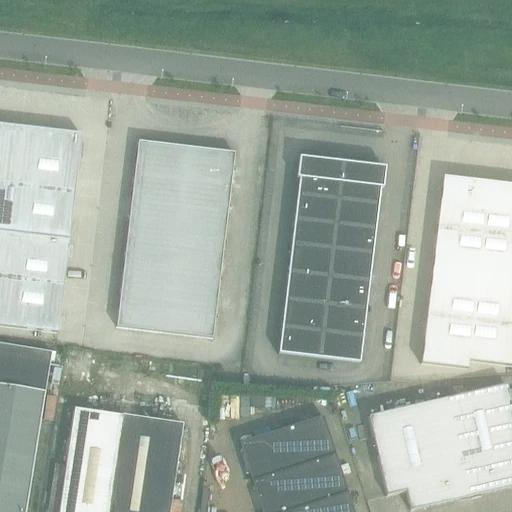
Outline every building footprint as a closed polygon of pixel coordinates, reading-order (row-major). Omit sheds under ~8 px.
[(0,328),(58,335),(58,331),(60,319),(67,260),(68,248),(69,240),(70,228),(78,161),(80,145),(81,137),(0,127),(0,328)] [(186,150),(138,144),(134,181),(129,218),(125,255),(121,292),(116,329),(164,335),(212,340),(217,303),(221,266),(225,229),(230,192),(234,155),(186,150)] [(278,356),(359,366),(382,172),(301,163),(278,356)] [(443,179),(421,366),(467,371),(468,364),(511,368),(511,187),(448,180),(443,179)] [(0,511),(25,511),(51,355),(0,346),(0,511)] [(511,489),(511,416),(505,387),(446,401),(469,500),(511,489)] [(416,511),(469,500),(446,401),(368,419),(386,499),(405,494),(409,511),(416,511)] [(74,410),(60,504),(58,511),(169,511),(182,426),(74,410)] [(352,511),(322,418),(252,441),(238,445),(259,511),(352,511)]
